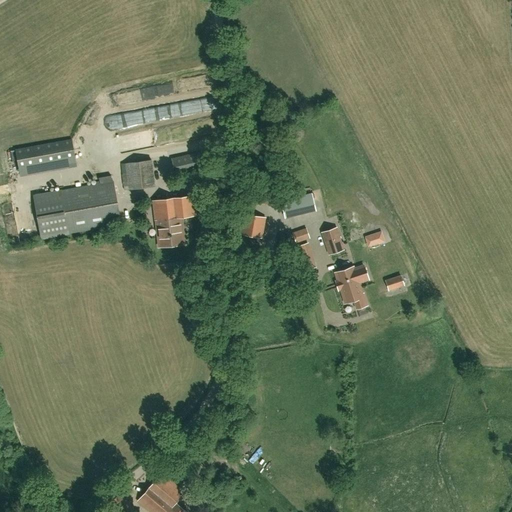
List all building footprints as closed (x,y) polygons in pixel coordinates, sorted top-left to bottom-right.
[(155,79),(101,89),(104,107),(157,97),(155,89),(157,88),(155,79)] [(162,105),(100,116),(102,125),(164,114),(162,105)] [(168,123),(145,127),(147,139),(170,135),(168,123)] [(176,174),(205,167),(201,151),(172,158),(176,174)] [(124,190),(155,186),(151,159),(121,163),(124,190)] [(33,195),(41,237),(121,223),(113,181),(112,181),(100,183),(33,195)] [(285,218),(315,210),(311,194),(281,201),(285,218)] [(184,243),(181,216),(197,215),(194,195),(153,200),(155,220),(156,220),(159,246),(184,243)] [(240,234),(262,238),(265,218),(244,214),(240,234)] [(329,254),(343,249),(336,227),(321,232),(329,254)] [(309,237),(306,229),(293,233),(296,242),(309,237)] [(381,231),(365,236),(368,246),(378,242),(379,243),(384,242),(381,231)] [(305,270),(314,267),(306,243),(297,246),(305,270)] [(332,269),(335,277),(338,285),(343,299),(351,296),(354,305),(364,301),(360,290),(359,290),(355,278),(360,277),(356,267),(352,268),(351,265),(350,263),(332,269)] [(388,289),(404,284),(400,275),(385,280),(388,289)] [(236,449),(240,451),(247,439),(243,437),(236,449)] [(187,511),(176,502),(186,492),(163,472),(139,500),(152,511),(187,511)] [(121,511),(137,511),(119,493),(111,501),(121,511)]
